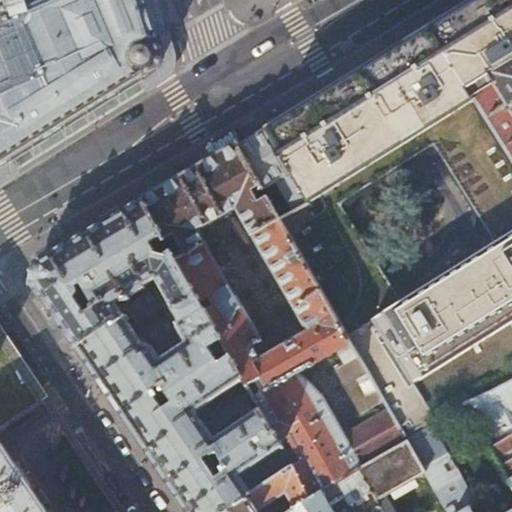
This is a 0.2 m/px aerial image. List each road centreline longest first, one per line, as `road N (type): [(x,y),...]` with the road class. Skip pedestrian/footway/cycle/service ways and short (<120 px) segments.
road 1 (residential): [(149,511),(0,288)]
road 2 (secondary): [(219,89),(0,222)]
road 3 (secondary): [(361,0),(219,89)]
